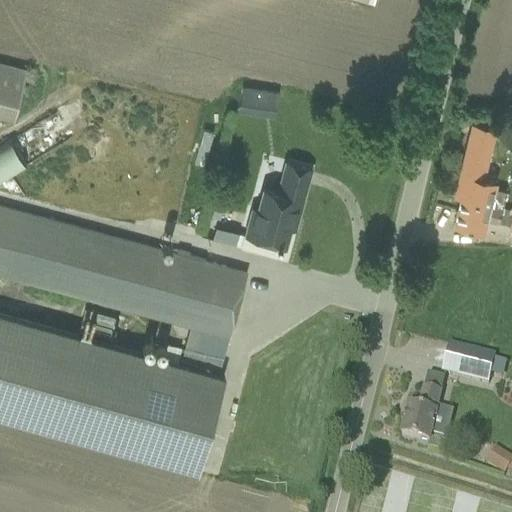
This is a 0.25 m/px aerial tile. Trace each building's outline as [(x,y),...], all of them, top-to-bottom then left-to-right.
[(27,68),(0,60),(0,115),(14,119),(27,68)] [(281,114),(282,87),(241,85),(240,112),(281,114)] [(467,147),(488,152),(494,129),(472,123),(467,147)] [(194,163),(203,165),(213,132),(204,130),(194,163)] [(0,147),(0,182),(33,161),(17,137),(0,147)] [(251,235),(285,245),(293,215),(298,216),(311,168),(287,161),(279,192),(264,188),(251,235)] [(502,207),(461,196),(454,224),(482,231),(485,219),(498,222),(502,207)] [(236,309),(246,272),(0,205),(0,273),(192,326),(229,336),(236,309)] [(239,243),(242,230),(221,226),(218,239),(239,243)] [(218,375),(229,336),(192,326),(181,364),(0,313),(0,415),(121,449),(197,470),(197,471),(198,472),(225,375),(224,374),(223,376),(218,375)] [(443,374),(462,379),(488,386),(495,357),(450,346),(443,374)] [(447,441),(432,437),(442,397),(424,391),(419,411),(409,409),(402,438),(430,444),(428,451),(443,454),(447,441)] [(511,458),(505,454),(495,470),(504,477),(508,471),(511,464),(511,458)]
